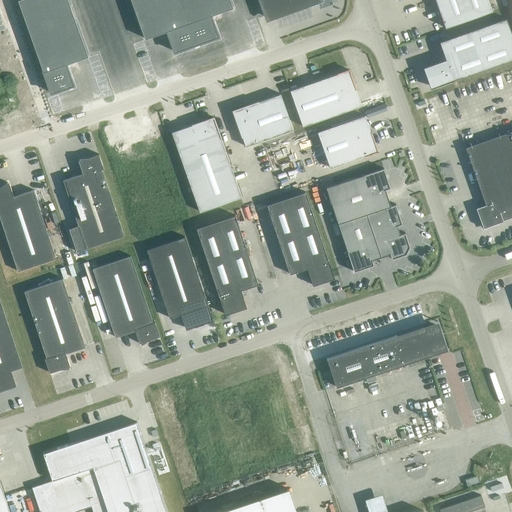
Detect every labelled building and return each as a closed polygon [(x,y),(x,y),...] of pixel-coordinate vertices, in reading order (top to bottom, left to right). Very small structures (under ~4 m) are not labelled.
[(87,56),(67,0),(17,0),(50,93),(73,85),(65,64),(87,56)] [(232,8),(229,0),(130,0),(144,38),(166,31),(174,52),(217,36),(210,15),(232,8)] [(311,0),(257,0),(264,17),(271,14),(273,19),(310,6),(308,1),(311,0)] [(488,0),(435,0),(446,27),(493,11),(488,0)] [(445,59),(427,66),(434,87),(511,59),(511,38),(505,19),(439,42),(445,59)] [(302,127),(361,106),(348,70),(290,91),(302,127)] [(293,130),(280,94),(233,111),(245,147),(293,130)] [(330,168),(377,151),(364,116),(317,132),(330,168)] [(213,118),(171,132),(199,212),(241,197),(213,118)] [(511,131),(465,148),(485,205),(476,208),(483,228),(511,218),(511,131)] [(63,180),(78,226),(68,229),(76,251),(85,248),(124,236),(102,170),(103,169),(98,154),(89,158),(79,158),(79,165),(82,174),(63,180)] [(383,168),(325,187),(340,231),(369,221),(397,212),(395,204),(390,206),(385,190),(390,188),(383,168)] [(0,219),(17,271),(55,258),(33,190),(13,197),(10,188),(7,182),(0,186),(0,219)] [(305,192),(266,205),(289,274),(307,268),(312,285),(334,278),(305,192)] [(376,243),(405,233),(404,233),(400,234),(397,226),(402,224),(397,212),(369,221),(376,243)] [(235,215),(196,228),(225,315),(246,308),(240,290),(258,285),(235,215)] [(369,221),(340,231),(353,272),(373,265),(372,260),(381,257),(376,243),(369,221)] [(376,243),(381,257),(390,254),(391,259),(405,254),(409,247),(405,233),(376,243)] [(184,238),(146,250),(169,319),(180,315),(185,329),(212,320),(184,238)] [(141,345),(149,340),(159,336),(154,322),(152,323),(130,256),(92,269),(115,337),(134,331),(137,339),(141,345)] [(69,369),(68,362),(65,354),(85,347),(62,279),(24,291),(46,358),(44,359),(49,373),(59,370),(69,369)] [(0,389),(15,385),(11,372),(22,368),(0,301),(0,389)] [(336,387),(426,357),(440,353),(438,347),(445,345),(439,327),(425,332),(424,327),(326,359),(336,387)] [(224,393),(247,465),(304,446),(281,374),(224,393)] [(247,465),(224,393),(167,412),(190,484),(247,465)] [(39,511),(75,511),(91,507),(93,511),(166,511),(136,422),(43,453),(52,481),(32,488),(39,511)] [(466,486),(476,483),(475,478),(464,481),(466,486)] [(9,511),(0,483),(0,511),(9,511)] [(296,511),(289,489),(218,511),(423,511),(420,511),(296,511)] [(383,511),(388,510),(382,490),(365,496),(370,511),(383,511)] [(481,495),(439,509),(440,511),(468,511),(485,507),(481,495)]
